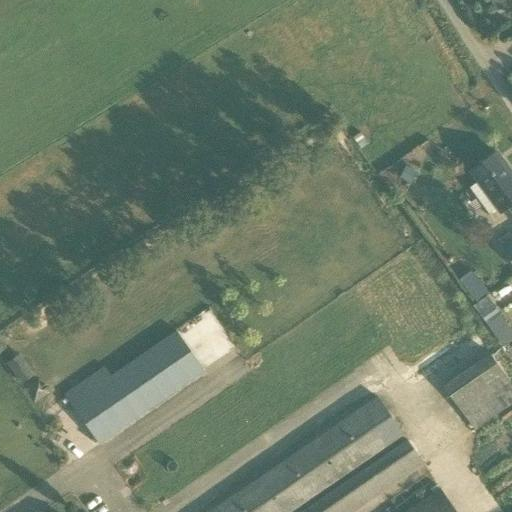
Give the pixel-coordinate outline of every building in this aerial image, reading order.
[(487,0),(489,9),(505,6),(503,0),(487,0)] [(472,170),(482,183),(468,194),(484,216),(498,206),(502,212),(511,204),(511,173),(497,153),(472,170)] [(407,166),(400,178),(411,184),(418,171),(407,166)] [(511,259),(511,237),(502,245),(504,248),(511,259)] [(473,270),(460,279),(477,303),(490,294),(473,270)] [(87,377),(62,394),(69,405),(75,414),(96,444),(189,381),(162,341),(94,387),(87,377)] [(511,381),(492,352),(444,385),(474,429),(511,403),(511,381)] [(6,363),(20,384),(33,375),(20,354),(6,363)] [(377,397),(209,511),(288,511),(402,434),(377,397)] [(407,440),(302,511),(456,511),(440,488),(404,511),(354,511),(424,464),(407,440)]
